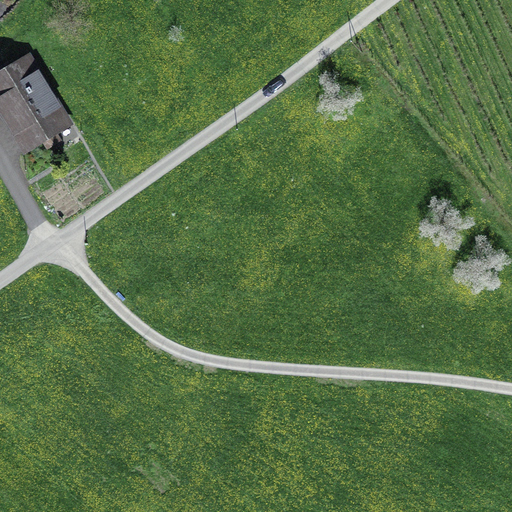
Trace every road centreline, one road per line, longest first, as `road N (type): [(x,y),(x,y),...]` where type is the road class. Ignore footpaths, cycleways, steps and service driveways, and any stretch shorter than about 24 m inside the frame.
road 1 (unclassified): [(511,391),(188,359),(137,328),(52,245)]
road 2 (unclassified): [(52,245),(389,0)]
